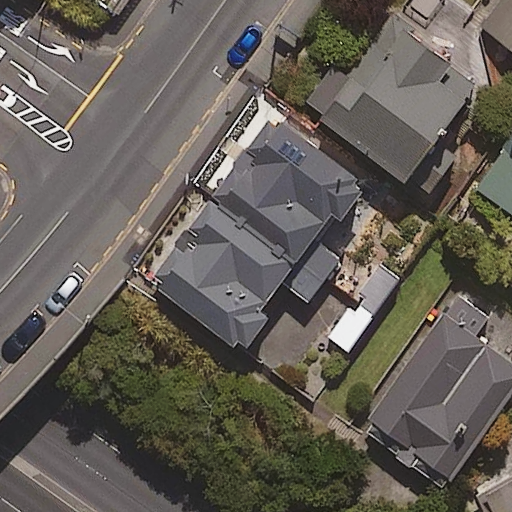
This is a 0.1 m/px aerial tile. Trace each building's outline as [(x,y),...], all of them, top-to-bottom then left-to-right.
[(511,0),(506,0),(485,29),(511,49),(511,0)] [(422,195),(496,100),(396,22),(350,81),(336,71),(308,106),(422,195)] [(376,193),(282,123),(158,290),(254,361),(301,297),(314,306),(345,264),(331,254),(376,193)] [(511,151),(483,192),(511,212),(511,151)] [(412,282),(381,259),(325,336),(355,359),(412,282)] [(490,320),(458,298),(367,432),(456,492),(511,409),(511,366),(475,342),(490,320)] [(511,511),(511,485),(483,502),(488,511),(511,511)]
